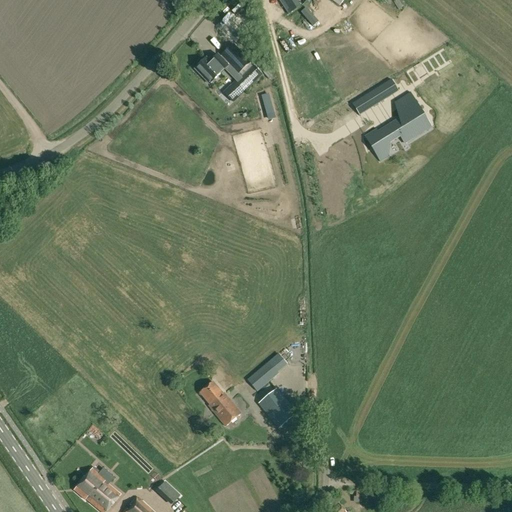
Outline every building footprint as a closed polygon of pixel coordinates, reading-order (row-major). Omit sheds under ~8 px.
[(279,0),(289,15),(302,6),(297,0),(279,0)] [(336,21),(343,10),(327,0),(318,0),(314,7),(336,21)] [(317,39),(327,28),(318,19),(307,31),(317,39)] [(234,45),(222,56),(238,74),(251,63),(234,45)] [(210,84),(221,73),(207,58),(196,68),(210,84)] [(253,65),(236,82),(245,91),(262,75),(253,65)] [(431,118),(413,91),(407,94),(411,101),(402,107),(403,113),(404,112),(405,116),(383,130),(381,128),(371,134),(377,144),(379,143),(382,148),(392,142),(389,137),(402,129),(409,139),(420,132),(421,133),(429,127),(425,121),(431,118)] [(266,385),(280,374),(269,361),(247,380),(262,397),(270,391),(266,385)] [(226,427),(242,413),(225,393),(223,394),(213,382),(200,393),(210,405),(209,406),(226,427)] [(279,428),(297,413),(277,389),(259,404),(279,428)] [(80,439),(89,448),(99,439),(90,429),(80,439)] [(71,439),(71,451),(79,451),(79,439),(71,439)] [(118,472),(125,468),(121,461),(114,465),(118,472)] [(107,481),(92,469),(74,491),(86,500),(101,511),(107,511),(121,495),(106,482),(107,481)] [(167,511),(176,501),(161,486),(151,497),(167,511)] [(153,511),(138,498),(124,511),(153,511)] [(346,511),(338,502),(326,511),(346,511)]
